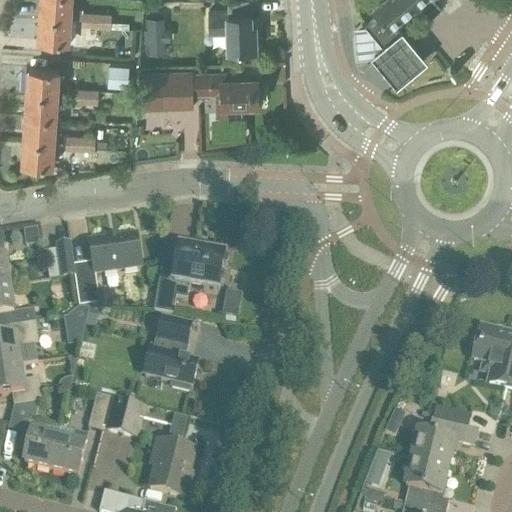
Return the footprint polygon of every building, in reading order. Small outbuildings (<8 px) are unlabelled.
[(70,19),(71,0),(41,0),(40,17),(70,19)] [(122,0),(122,11),(137,12),(137,0),(122,0)] [(377,17),(365,26),(384,48),(403,32),(396,24),(425,0),(390,0),(381,0),(371,9),(377,17)] [(231,15),(230,9),(209,9),(210,35),(228,34),(229,51),(257,50),(256,24),(252,24),(252,15),(231,15)] [(83,12),(82,26),(97,26),(98,13),(83,12)] [(98,13),(97,26),(112,27),(112,14),(98,13)] [(40,17),(39,41),(68,43),(70,19),(40,17)] [(165,20),(147,20),(147,53),(166,53),(166,43),(174,43),(173,30),(165,30),(165,20)] [(399,32),(370,56),(396,88),(428,60),(402,29),(399,32)] [(123,84),(124,62),(104,62),(103,83),(123,84)] [(27,93),(56,95),(58,71),(28,69),(27,93)] [(134,69),(134,107),(162,107),(162,124),(175,124),(175,133),(197,133),(198,112),(207,112),(208,84),(168,84),(168,80),(150,80),(150,69),(134,69)] [(241,71),(221,71),(222,95),(222,114),(240,113),(240,105),(258,104),(257,78),(241,78),(241,71)] [(70,95),(69,103),(84,104),(84,89),(70,88),(70,95)] [(84,89),(84,104),(99,105),(99,97),(100,90),(84,89)] [(55,118),(56,95),(27,93),(25,116),(55,118)] [(53,141),(55,118),(25,116),(24,139),(53,141)] [(66,150),(81,151),(81,136),(67,135),(66,150)] [(95,152),(96,137),(81,136),(81,151),(95,152)] [(51,165),(53,141),(24,139),(22,163),(51,165)] [(25,234),(27,248),(39,246),(37,232),(25,234)] [(93,269),(74,271),(75,277),(79,308),(100,305),(95,276),(141,269),(137,236),(119,239),(118,238),(106,239),(107,241),(90,243),(93,269)] [(70,246),(57,248),(57,252),(62,279),(75,277),(74,271),(70,246)] [(225,256),(180,249),(176,270),(164,268),(165,263),(163,263),(155,312),(174,316),(177,299),(188,301),(190,287),(219,292),(225,256)] [(57,252),(46,254),(50,282),(62,280),(62,279),(57,252)] [(0,289),(10,288),(6,260),(0,260),(0,289)] [(10,288),(0,289),(0,330),(3,330),(31,325),(37,324),(35,312),(15,315),(10,288)] [(152,348),(149,363),(145,378),(173,385),(172,389),(189,393),(190,389),(193,389),(199,364),(184,360),(192,327),(163,320),(156,349),(152,348)] [(6,342),(0,342),(0,370),(21,367),(37,365),(33,340),(39,339),(37,324),(31,325),(3,330),(6,342)] [(511,337),(482,330),(474,361),(483,363),(480,376),(490,379),(489,386),(511,391),(511,337)] [(21,367),(0,370),(0,399),(13,398),(14,408),(14,409),(40,405),(42,404),(39,381),(23,383),(21,367)] [(102,434),(110,401),(97,397),(89,431),(102,434)] [(145,409),(116,401),(108,432),(137,440),(145,409)] [(14,409),(9,431),(23,435),(21,445),(19,453),(27,455),(25,466),(52,472),(59,440),(46,437),(48,427),(36,424),(40,405),(14,409)] [(476,444),(479,433),(433,422),(429,437),(419,435),(413,462),(449,471),(455,444),(457,444),(459,440),(476,444)] [(59,440),(52,472),(80,479),(87,447),(86,446),(88,437),(61,431),(59,440)] [(158,459),(150,492),(184,500),(184,497),(189,498),(193,480),(189,479),(195,453),(158,444),(155,458),(158,459)] [(442,501),(449,471),(413,462),(406,489),(410,489),(406,505),(433,511),(447,511),(450,503),(442,501)] [(364,491),(363,495),(384,500),(385,496),(364,491)] [(143,511),(145,505),(105,495),(100,511),(143,511)] [(384,500),(363,495),(362,500),(383,505),(384,500)] [(395,503),(393,510),(402,511),(433,511),(406,505),(395,503)]
